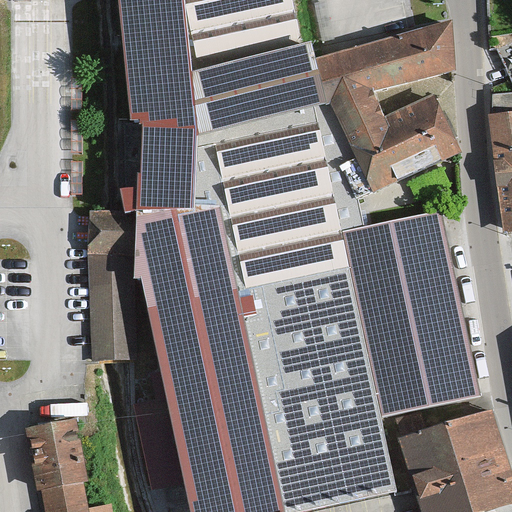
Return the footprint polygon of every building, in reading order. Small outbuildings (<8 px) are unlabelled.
[(190,511),(285,511),(235,263),(181,0),(123,0),(138,144),(144,281),(190,511)] [(308,69),(293,0),(181,0),(235,263),(288,511),(314,511),(397,495),(381,421),(343,236),(308,69)] [(449,30),(308,69),(343,236),(364,232),(357,201),(458,156),(432,104),(383,126),(369,96),(453,75),(449,30)] [(511,96),(497,98),(511,202),(511,96)] [(440,216),(364,232),(343,236),(381,421),(481,399),(440,216)] [(511,471),(495,415),(402,443),(423,511),(505,511),(511,510),(511,471)] [(94,511),(78,425),(27,434),(41,511),(94,511)]
